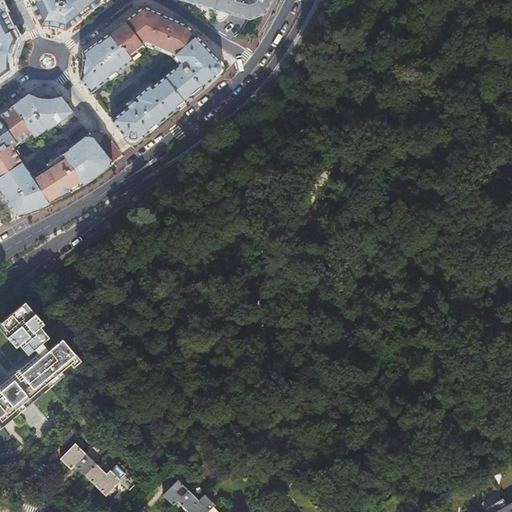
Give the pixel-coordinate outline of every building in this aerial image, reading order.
[(19,39),(14,28),(13,29),(4,11),(5,10),(0,0),(0,79),(12,71),(12,68),(11,62),(12,56),(13,50),(15,46),(16,44),(19,39)] [(65,30),(81,18),(81,17),(101,0),(28,0),(41,26),(47,26),(54,26),(60,28),(65,30)] [(183,0),(229,13),(249,19),(260,14),(264,13),(265,13),(271,0),(183,0)] [(81,77),(80,79),(90,93),(96,88),(108,79),(115,72),(116,72),(131,60),(129,57),(138,51),(143,46),(141,43),(145,41),(154,44),(152,48),(158,50),(159,47),(166,50),(165,54),(172,57),(176,54),(182,61),(178,65),(176,66),(169,71),(156,83),(151,86),(150,84),(147,86),(133,98),(135,100),(134,101),(127,107),(118,115),(111,120),(131,146),(149,132),(152,129),(157,125),(177,109),(185,102),(191,97),(202,87),(206,84),(217,75),(224,67),(224,66),(187,25),(143,6),(97,42),(96,41),(82,52),(83,58),(84,64),(83,71),(81,77)] [(140,54),(138,51),(129,57),(131,60),(132,61),(140,54)] [(172,57),(178,65),(182,61),(176,54),(172,57)] [(117,74),(115,72),(108,79),(109,80),(117,74)] [(202,87),(191,97),(192,99),(204,89),(202,87)] [(0,184),(18,213),(22,211),(34,207),(46,203),(48,202),(49,203),(60,198),(71,192),(82,185),(93,178),(103,171),(113,163),(89,133),(88,132),(88,133),(86,130),(82,125),(67,136),(73,144),(68,148),(67,147),(60,152),(61,154),(46,166),(48,168),(32,178),(14,151),(19,148),(17,144),(18,143),(24,139),(31,134),(34,137),(45,129),(47,131),(57,123),(62,131),(77,119),(72,112),(60,96),(57,97),(52,98),(48,98),(43,98),(36,96),(32,95),(29,93),(12,105),(12,106),(0,115),(0,184)] [(125,104),(127,107),(134,101),(131,98),(125,104)] [(185,102),(177,109),(178,111),(186,104),(185,102)] [(152,129),(149,132),(150,134),(158,126),(157,125),(152,129)] [(48,204),(49,203),(48,202),(46,203),(34,207),(22,211),(18,213),(0,184),(0,188),(17,214),(24,212),(36,208),(48,204)] [(27,355),(28,355),(56,331),(29,299),(0,323),(0,343),(8,353),(13,349),(22,359),(27,355)] [(59,341),(22,372),(22,373),(30,382),(40,374),(47,383),(47,382),(61,371),(71,363),(74,359),(72,356),(74,354),(62,339),(62,338),(59,341)] [(62,338),(62,339),(74,354),(75,353),(62,338)] [(0,350),(14,367),(28,355),(27,355),(22,359),(13,349),(8,353),(0,343),(0,350)] [(75,354),(74,354),(72,356),(74,359),(71,363),(74,366),(80,361),(75,354)] [(22,373),(22,372),(21,373),(18,369),(9,376),(0,383),(0,428),(20,412),(31,402),(50,386),(47,383),(40,374),(30,382),(22,373)] [(47,382),(47,383),(50,386),(64,374),(61,371),(47,382)] [(70,450),(76,443),(80,440),(71,431),(61,441),(70,450)] [(71,468),(75,465),(86,454),(76,443),(70,450),(61,458),(71,468)] [(85,475),(96,464),(86,454),(75,465),(85,475)] [(107,474),(96,464),(85,475),(96,485),(107,474)] [(107,474),(96,485),(105,494),(120,479),(111,470),(107,474)] [(173,505),(177,501),(188,490),(179,480),(163,494),(173,505)] [(177,501),(188,511),(199,500),(188,490),(177,501)] [(188,511),(208,511),(210,511),(214,506),(216,505),(205,494),(199,500),(188,511)]
